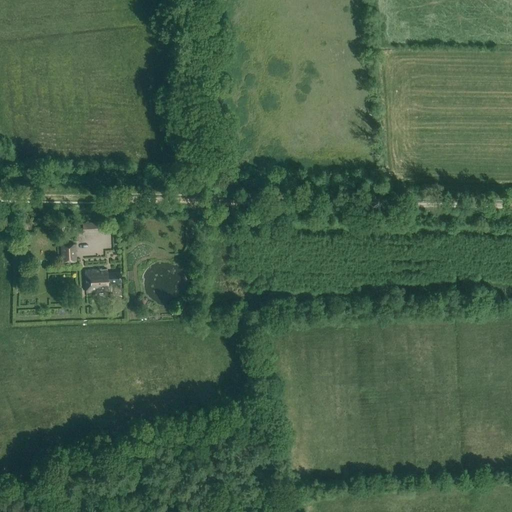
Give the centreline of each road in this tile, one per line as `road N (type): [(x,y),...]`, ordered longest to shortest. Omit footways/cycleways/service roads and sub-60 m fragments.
road 1 (track): [(105,198),(511,206)]
road 2 (track): [(181,200),(172,0)]
